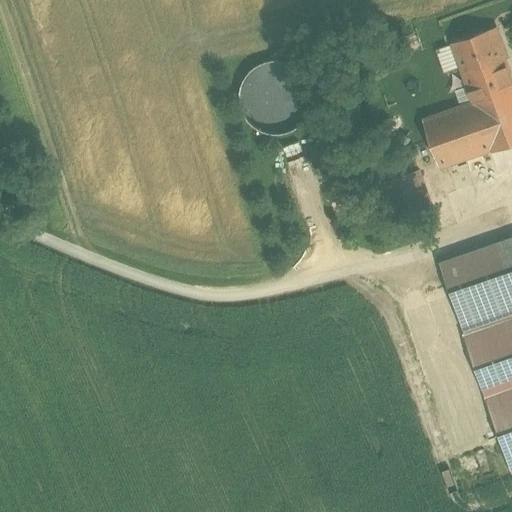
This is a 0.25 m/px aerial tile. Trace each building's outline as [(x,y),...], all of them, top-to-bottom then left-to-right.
[(499,26),(456,42),(471,86),(459,90),(464,105),(511,88),(511,75),(502,47),(506,46),(499,26)] [(285,60),(277,59),(269,61),(265,62),(261,64),(256,67),(253,70),(250,73),(247,78),(244,83),(243,87),(242,90),(242,94),(242,98),(242,103),(243,106),(244,110),(246,113),(248,117),(251,121),(256,125),(259,128),(264,130),(268,132),(274,133),(280,133),(286,133),(292,131),(297,128),(301,126),(304,123),(307,119),(311,115),(313,110),(314,108),(315,105),(315,101),(316,96),(315,91),(315,87),(313,83),(311,79),(309,76),(306,71),(301,67),(296,64),(291,61),(285,60)] [(416,132),(391,61),(365,70),(390,141),(416,132)] [(511,88),(464,105),(425,119),(442,168),(494,149),(494,150),(511,144),(511,88)] [(422,169),(384,182),(397,218),(434,204),(422,169)] [(511,237),(499,242),(511,279),(511,237)] [(511,279),(499,242),(442,262),(468,336),(511,320),(511,279)] [(511,320),(468,336),(489,395),(511,386),(511,320)] [(511,386),(489,395),(511,462),(511,386)]
